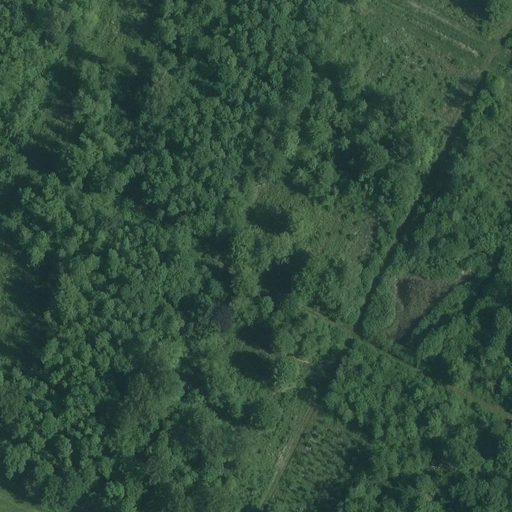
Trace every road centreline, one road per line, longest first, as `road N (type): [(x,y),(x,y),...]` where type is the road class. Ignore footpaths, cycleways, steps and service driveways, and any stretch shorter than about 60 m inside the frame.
road 1 (track): [(0,152),(511,420)]
road 2 (track): [(258,511),(511,15)]
road 3 (track): [(356,0),(511,79)]
road 4 (track): [(511,62),(389,0)]
